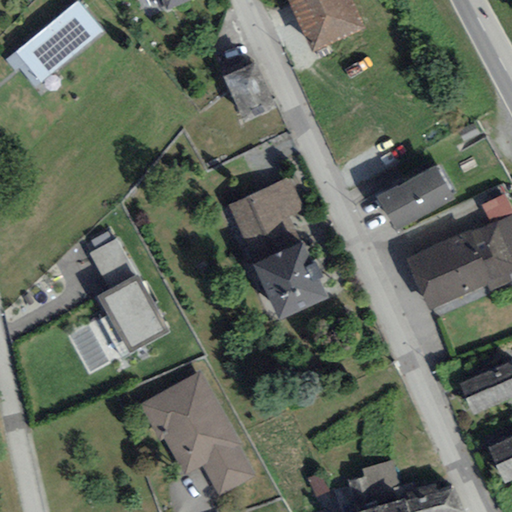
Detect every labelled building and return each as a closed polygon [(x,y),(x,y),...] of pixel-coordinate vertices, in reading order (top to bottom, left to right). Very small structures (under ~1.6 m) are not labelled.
[(159,0),(164,10),(188,0),(159,0)] [(350,0),(286,0),(311,53),(364,29),(350,0)] [(103,31),(77,1),(15,52),(41,82),(103,31)] [(254,62),(223,77),(241,117),(273,103),(254,62)] [(376,197),(396,231),(454,199),(435,167),(376,197)] [(279,321),(328,299),(302,243),(290,217),(304,211),(289,178),(275,184),(229,205),(256,264),(254,265),(279,321)] [(511,208),(504,195),(481,205),(491,224),(511,214),(511,208)] [(470,230),(406,259),(429,311),(486,286),(489,293),(511,282),(511,280),(509,274),(511,272),(511,214),(491,224),(471,232),(470,230)] [(96,250),(89,254),(101,277),(128,263),(116,239),(113,241),(108,232),(91,241),(96,250)] [(137,275),(96,297),(128,355),(168,333),(137,275)] [(511,363),(511,362),(460,384),(472,414),(511,397),(511,363)] [(199,372),(140,406),(161,441),(164,439),(186,477),(203,467),(219,496),(255,476),(238,446),(241,444),(199,372)] [(511,437),(488,448),(503,483),(511,479),(511,437)] [(391,460),(363,468),(366,478),(348,483),(356,511),(405,499),(403,493),(401,485),(398,486),(391,460)] [(356,511),(355,511),(460,511),(454,488),(438,493),(435,484),(403,493),(405,499),(356,511)]
